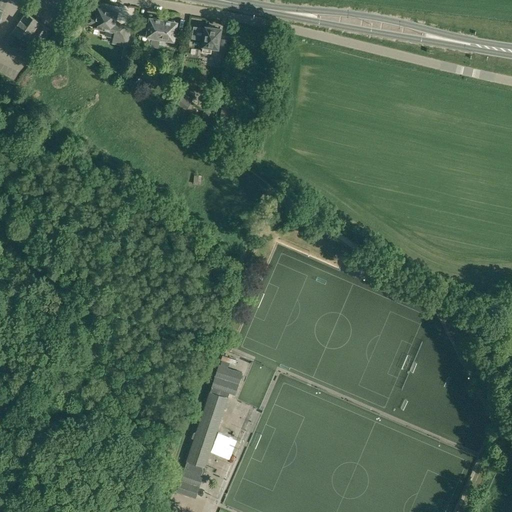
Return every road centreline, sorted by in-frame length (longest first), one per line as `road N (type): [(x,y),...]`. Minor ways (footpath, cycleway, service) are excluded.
road 1 (unclassified): [(511,81),(130,0)]
road 2 (primary): [(511,51),(236,3)]
